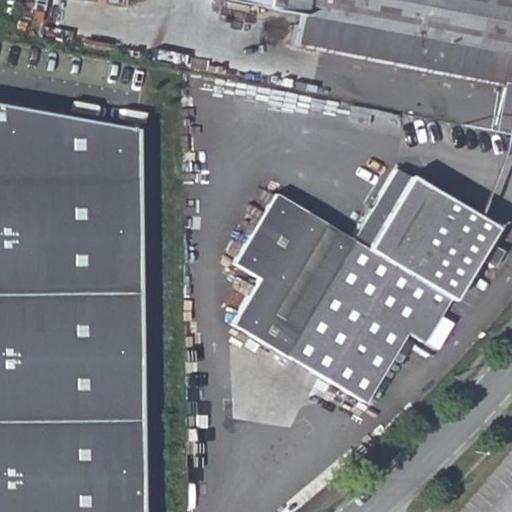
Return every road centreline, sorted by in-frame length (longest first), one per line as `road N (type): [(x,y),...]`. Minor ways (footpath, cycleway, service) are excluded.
road 1 (unknown): [(511,174),(389,146),(268,139),(193,117)]
road 2 (tertiary): [(511,368),(469,420),(367,511)]
